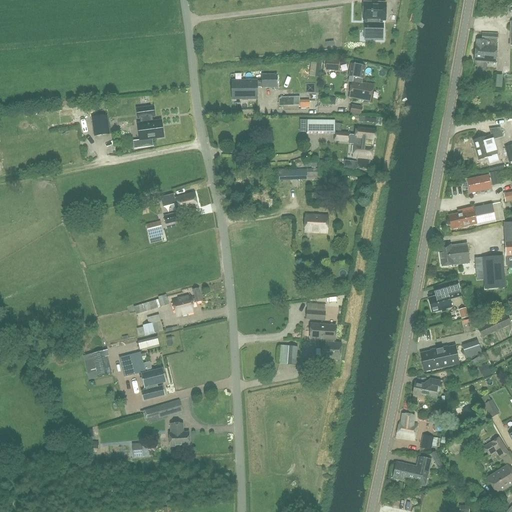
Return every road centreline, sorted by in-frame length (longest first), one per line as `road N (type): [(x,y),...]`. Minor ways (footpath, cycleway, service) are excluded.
road 1 (tertiary): [(371,511),(467,0)]
road 2 (unclassified): [(241,511),(224,241),(183,0)]
road 3 (track): [(0,181),(203,143)]
